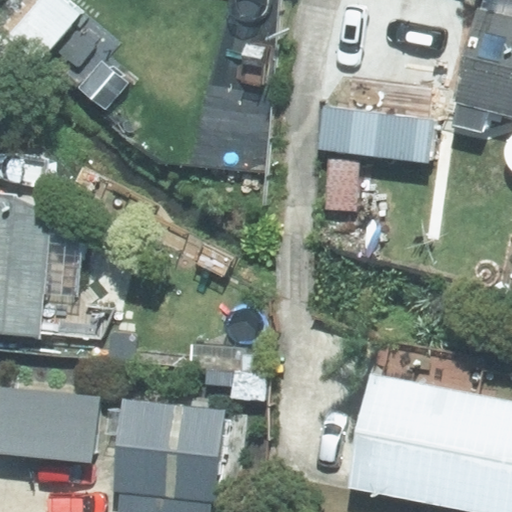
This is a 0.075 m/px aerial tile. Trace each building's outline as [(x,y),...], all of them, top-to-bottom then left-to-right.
[(386,0),(382,0),(362,67),(397,76),(416,8),(386,0)] [(468,95),(464,111),(489,118),(494,100),(511,104),(511,0),(485,0),(462,94),(468,95)] [(0,324),(44,327),(52,194),(0,190),(0,324)] [(511,393),(379,366),(357,478),(511,509),(511,393)] [(236,393),(269,395),(271,368),(236,368),(236,393)] [(130,394),(121,484),(126,486),(122,511),(218,511),(229,403),(130,394)]
